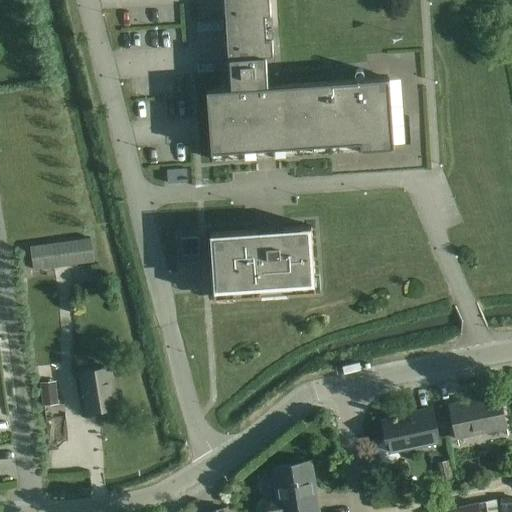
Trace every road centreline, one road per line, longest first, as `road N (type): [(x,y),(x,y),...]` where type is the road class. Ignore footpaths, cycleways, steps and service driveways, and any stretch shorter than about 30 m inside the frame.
road 1 (residential): [(135,197),(413,179),(480,355)]
road 2 (residential): [(214,459),(189,408),(135,197)]
road 3 (residential): [(31,511),(0,244)]
road 4 (unknown): [(442,249),(267,323),(209,338)]
road 5 (residential): [(135,197),(85,0)]
road 6 (unclassified): [(50,511),(152,496),(214,459)]
road 7 (unclassified): [(214,459),(298,399),(338,384)]
road 8 (unclassified): [(338,384),(480,355)]
road 9 (residential): [(359,511),(338,384)]
